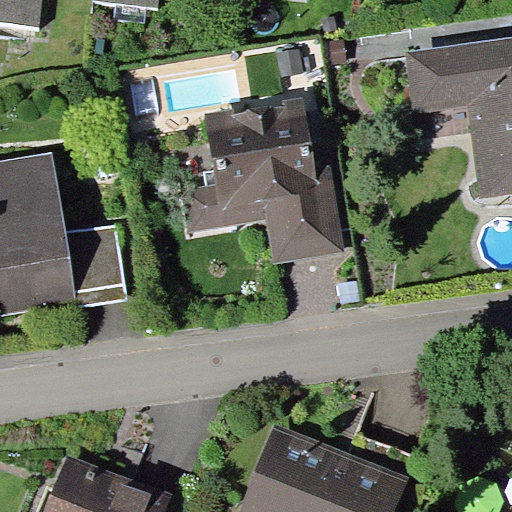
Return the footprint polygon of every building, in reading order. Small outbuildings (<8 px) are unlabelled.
[(0,0),(0,36),(41,42),(46,0),(0,0)] [(96,0),(95,6),(166,15),(167,0),(96,0)] [(511,52),(414,64),(422,121),(472,114),(483,202),(511,198),(511,52)] [(326,110),(206,127),(221,231),(272,223),(279,266),(347,257),(326,110)] [(56,159),(0,167),(0,314),(127,294),(118,233),(69,241),(56,159)] [(402,511),(414,482),(280,429),(247,511),(402,511)] [(177,511),(181,504),(74,461),(54,511),(177,511)]
